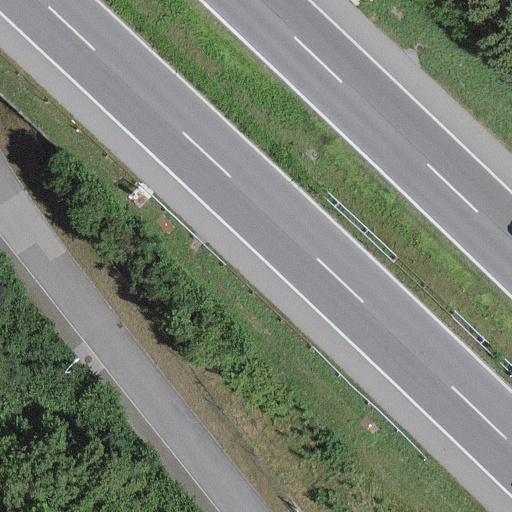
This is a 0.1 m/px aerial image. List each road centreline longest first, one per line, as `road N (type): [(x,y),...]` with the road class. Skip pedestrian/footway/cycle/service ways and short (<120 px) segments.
road 1 (motorway): [(37,0),(511,450)]
road 2 (residential): [(259,511),(0,179)]
road 3 (motorway): [(511,248),(255,0)]
